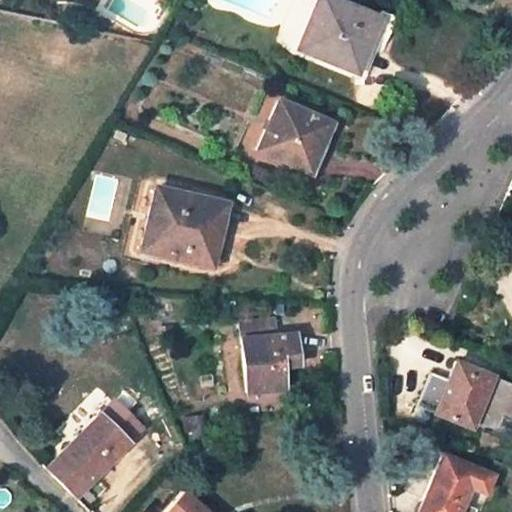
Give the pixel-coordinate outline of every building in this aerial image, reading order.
[(388,34),(391,26),(328,0),(316,0),(297,49),(354,73),(364,48),(372,51),(381,32),(388,34)] [(354,73),(361,76),(372,51),(364,48),(354,73)] [(321,145),(330,123),(278,101),(257,150),(306,171),(318,144),(321,145)] [(318,144),(306,171),(315,175),(327,147),(321,145),(318,144)] [(273,175),(257,169),(254,178),(269,184),(273,175)] [(216,238),(224,204),(154,188),(140,251),(205,265),(211,237),(216,238)] [(205,265),(210,266),(216,238),(211,237),(205,265)] [(273,322),(240,325),(241,340),(274,337),(273,322)] [(241,340),(246,393),(283,390),(281,367),(297,365),(294,335),(274,337),(241,340)] [(490,377),(455,363),(448,381),(439,402),(434,414),(469,428),(472,421),(492,430),(498,415),(511,420),(511,386),(498,381),(495,388),(487,385),(490,377)] [(498,381),(490,377),(487,385),(495,388),(498,381)] [(448,381),(439,378),(430,398),(439,402),(448,381)] [(126,443),(98,415),(45,469),(58,483),(72,496),(126,443)] [(492,430),(511,437),(511,420),(498,415),(492,430)] [(200,417),(184,419),(185,431),(202,429),(200,417)] [(440,455),(416,511),(458,511),(463,501),(470,485),(485,490),(490,476),(440,455)] [(204,511),(181,492),(163,511),(204,511)] [(463,501),(458,511),(472,511),(476,506),(463,501)]
